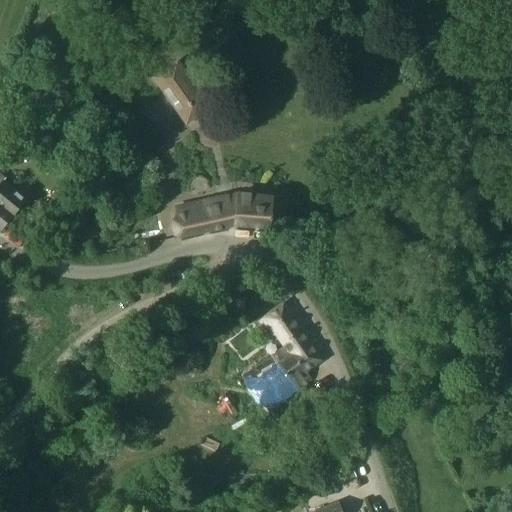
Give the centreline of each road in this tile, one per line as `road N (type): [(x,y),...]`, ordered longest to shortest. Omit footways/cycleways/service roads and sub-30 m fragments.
road 1 (unclassified): [(0,430),(43,380),(110,325),(252,252)]
road 2 (unclassified): [(390,511),(325,337),(275,266),(252,252)]
road 3 (unclassified): [(252,252),(215,245),(95,273),(60,270),(0,243)]
